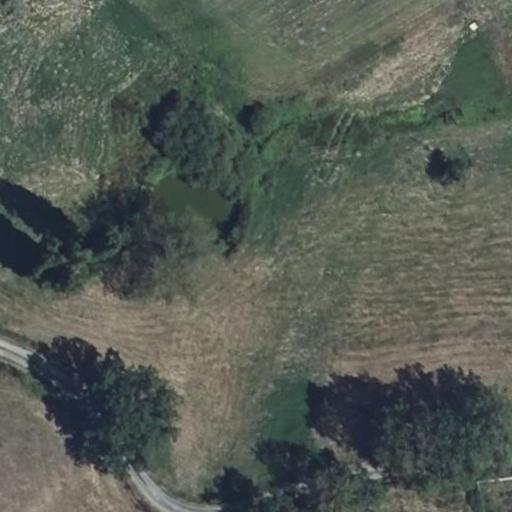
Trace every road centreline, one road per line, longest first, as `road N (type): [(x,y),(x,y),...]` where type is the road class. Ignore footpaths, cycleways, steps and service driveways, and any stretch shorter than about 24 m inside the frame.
road 1 (track): [(238,511),(377,467),(511,449)]
road 2 (track): [(0,346),(104,420),(157,500),(188,511)]
